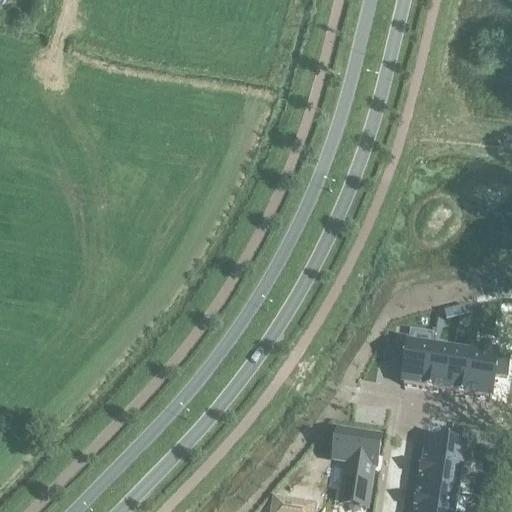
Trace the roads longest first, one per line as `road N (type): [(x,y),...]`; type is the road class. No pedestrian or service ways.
road 1 (tertiary): [(369,0),(333,147),(241,326),(80,511)]
road 2 (tertiary): [(121,511),(203,427),(326,249),(373,145),(406,0)]
